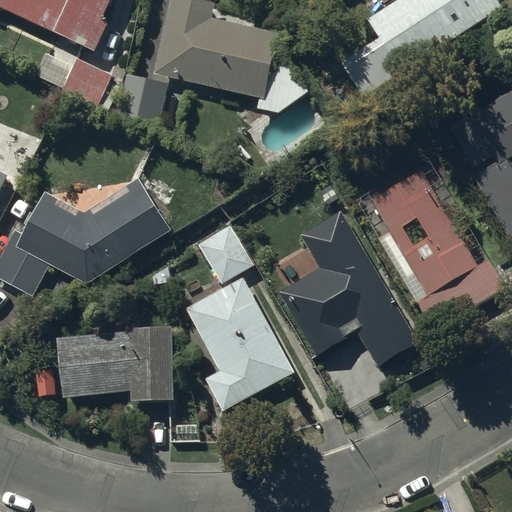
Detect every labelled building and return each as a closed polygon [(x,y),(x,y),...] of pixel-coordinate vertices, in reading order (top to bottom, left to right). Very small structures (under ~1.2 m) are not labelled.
[(0,0),(0,3),(96,48),(118,0),(0,0)] [(217,1),(214,0),(172,0),(156,73),(267,96),(282,30),(214,16),(217,1)] [(502,0),(397,0),(371,18),(405,70),(505,5),(502,0)] [(115,73),(80,56),(64,87),(99,104),(115,73)] [(162,123),(171,81),(129,71),(117,113),(162,123)] [(511,90),(459,123),(511,208),(511,90)] [(0,195),(12,173),(0,166),(0,195)] [(432,293),(420,301),(437,329),(509,286),(492,258),(481,264),(425,169),(375,198),(432,293)] [(85,213),(47,191),(19,246),(91,280),(172,227),(142,179),(85,213)] [(203,242),(225,281),(255,263),(234,225),(203,242)] [(297,370),(246,276),(188,308),(222,370),(208,377),(226,409),(297,370)] [(135,335),(62,344),(68,403),(136,398),(136,407),(179,407),(177,334),(135,335)]
